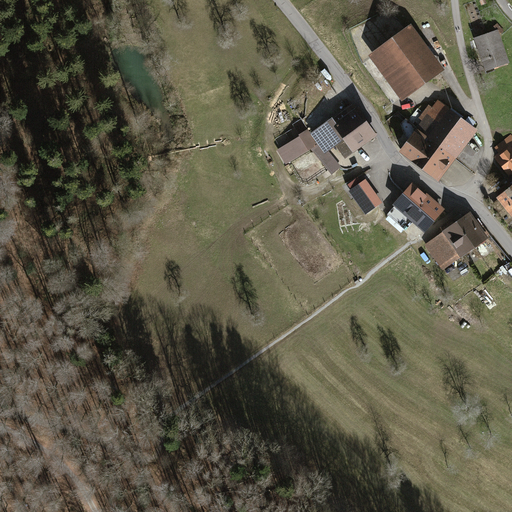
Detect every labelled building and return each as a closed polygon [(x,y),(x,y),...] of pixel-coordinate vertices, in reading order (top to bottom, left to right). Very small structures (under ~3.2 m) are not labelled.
[(408,30),(375,55),(405,95),(438,71),(408,30)] [(497,33),(477,40),(487,68),(507,61),(497,33)] [(438,102),(417,130),(452,155),(472,127),(438,102)] [(352,105),(312,134),(318,141),(326,152),(337,144),(345,156),(354,150),(352,146),(372,132),(352,105)] [(417,130),(402,151),(436,176),(452,155),(417,130)] [(302,140),(283,152),(287,160),(318,141),(312,134),(310,131),(300,137),(302,140)] [(511,149),(511,148),(496,159),(507,174),(511,170),(511,149)] [(345,183),(351,191),(357,188),(351,180),(345,183)] [(351,191),(366,212),(380,202),(365,182),(357,188),(351,191)] [(413,185),(396,204),(425,229),(441,210),(413,185)] [(506,185),(497,192),(511,211),(511,187),(509,189),(506,185)] [(462,221),(458,223),(474,245),(485,237),(479,229),(483,226),(478,219),(474,222),(469,215),(465,218),(464,217),(461,219),(462,221)] [(474,245),(458,223),(455,226),(451,220),(441,228),(445,233),(447,231),(462,253),(474,245)] [(447,231),(445,233),(428,245),(444,266),(462,253),(447,231)] [(482,257),(490,252),(486,245),(478,250),(482,257)] [(446,302),(443,299),(437,304),(441,307),(446,302)]
